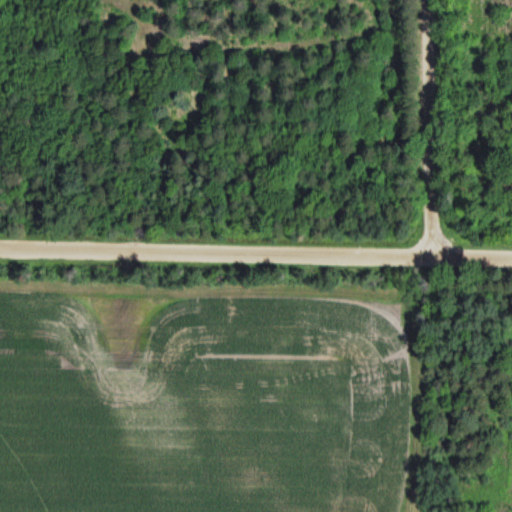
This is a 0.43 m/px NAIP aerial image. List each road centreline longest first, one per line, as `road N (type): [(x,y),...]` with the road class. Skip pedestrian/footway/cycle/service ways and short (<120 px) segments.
road 1 (residential): [(511,257),(0,246)]
road 2 (residential): [(431,256),(432,0)]
